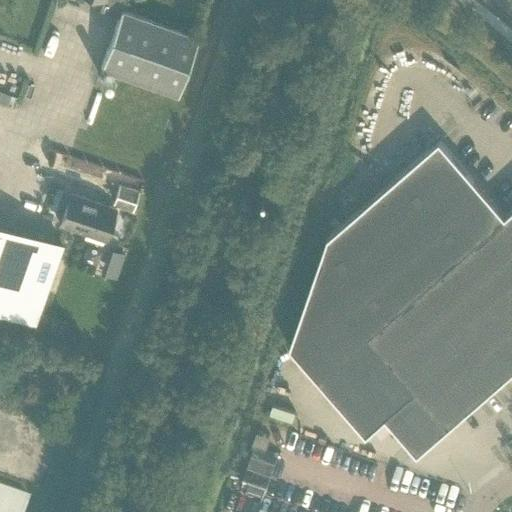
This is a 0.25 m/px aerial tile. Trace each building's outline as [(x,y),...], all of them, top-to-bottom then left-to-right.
[(102,0),(99,10),(118,17),(100,67),(177,94),(197,36),(121,10),(124,0),(102,0)] [(328,237),(290,348),(365,434),(385,417),(416,453),(511,369),(511,208),(503,216),(438,141),(328,237)] [(104,239),(115,208),(70,193),(59,224),(104,239)] [(61,241),(0,219),(0,307),(33,319),(61,241)] [(244,473),(267,479),(273,455),(250,450),(244,473)] [(0,511),(25,511),(29,502),(0,491),(0,511)]
